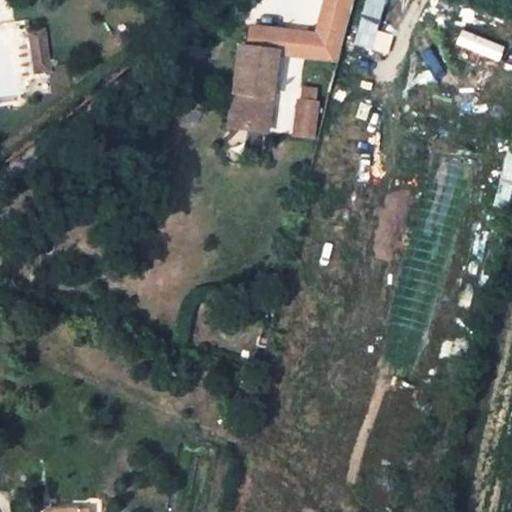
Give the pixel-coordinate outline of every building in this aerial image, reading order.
[(254,29),(252,50),(273,52),(339,61),(353,0),(328,0),(321,36),(254,29)] [(363,0),(352,42),(387,52),(400,0),(363,0)] [(47,28),(30,31),(37,74),(53,72),(47,28)] [(252,50),(238,48),(231,116),(250,119),(252,107),(266,108),(273,52),(252,50)] [(322,103),(298,100),(293,139),(317,142),(322,103)] [(250,119),(231,116),(230,130),(268,135),(272,109),(266,108),(252,107),(250,119)]
